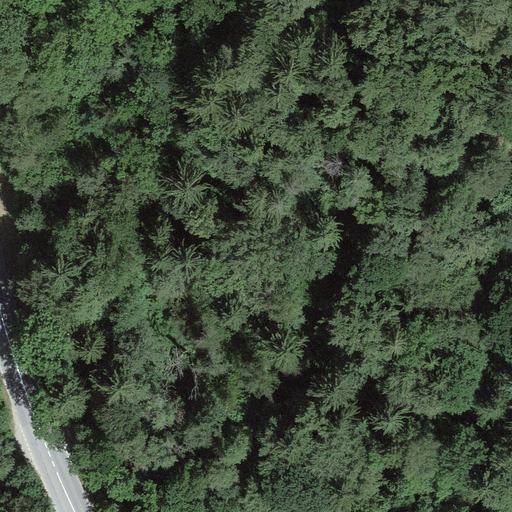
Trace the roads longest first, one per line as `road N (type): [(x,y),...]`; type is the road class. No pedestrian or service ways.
road 1 (track): [(371,511),(79,411),(34,415),(3,511)]
road 2 (secondary): [(75,511),(0,310)]
